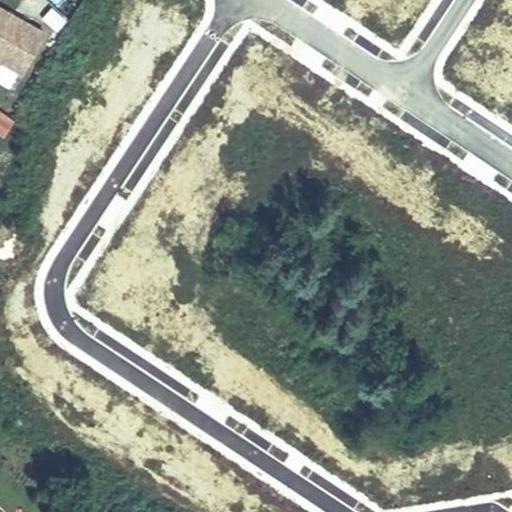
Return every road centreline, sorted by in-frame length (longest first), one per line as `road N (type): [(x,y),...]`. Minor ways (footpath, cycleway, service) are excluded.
road 1 (residential): [(237,0),(54,276),(56,306),(72,335),(341,511)]
road 2 (residential): [(263,0),(403,94)]
road 3 (residential): [(403,94),(511,167)]
